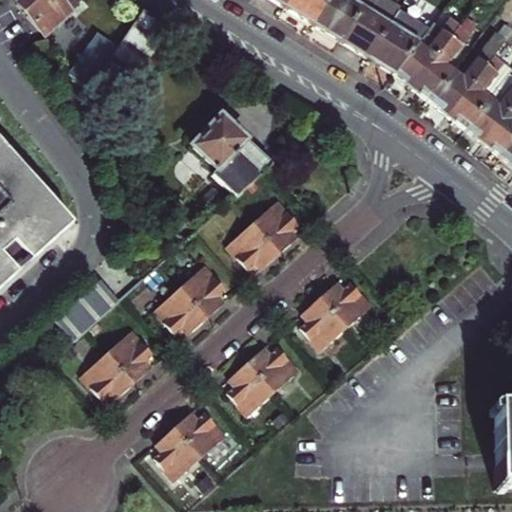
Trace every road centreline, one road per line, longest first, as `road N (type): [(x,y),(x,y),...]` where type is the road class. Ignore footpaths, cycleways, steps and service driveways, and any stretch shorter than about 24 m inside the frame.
road 1 (residential): [(38,511),(351,230)]
road 2 (residential): [(157,0),(329,105),(386,130)]
road 3 (residential): [(386,130),(347,93),(192,0)]
